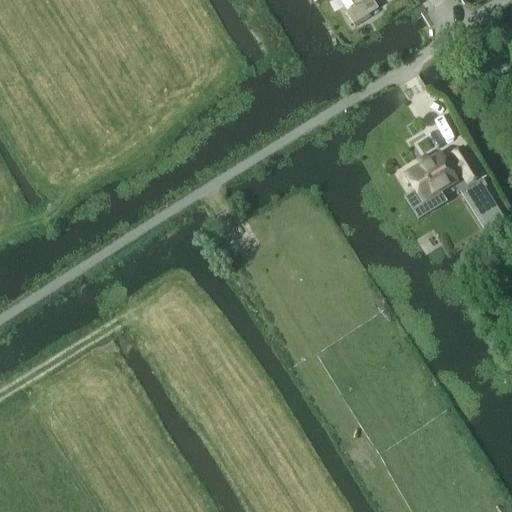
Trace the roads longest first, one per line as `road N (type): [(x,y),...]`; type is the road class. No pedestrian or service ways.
road 1 (track): [(0,322),(383,83)]
road 2 (track): [(117,326),(0,395)]
